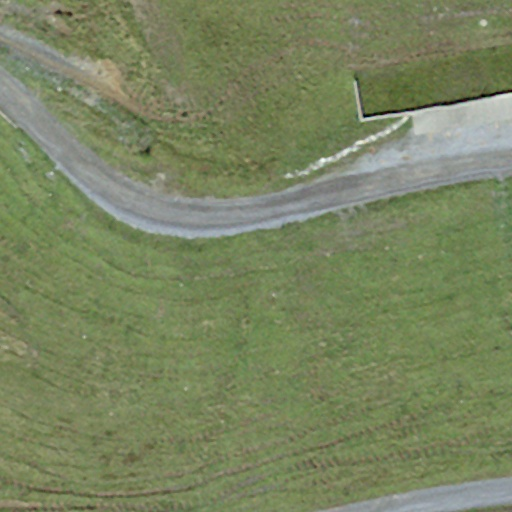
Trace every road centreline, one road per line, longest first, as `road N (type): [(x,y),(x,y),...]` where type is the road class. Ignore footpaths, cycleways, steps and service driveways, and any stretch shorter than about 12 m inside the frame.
road 1 (track): [(511,162),(285,203),(165,210),(72,163),(0,97)]
road 2 (track): [(511,489),(385,511)]
